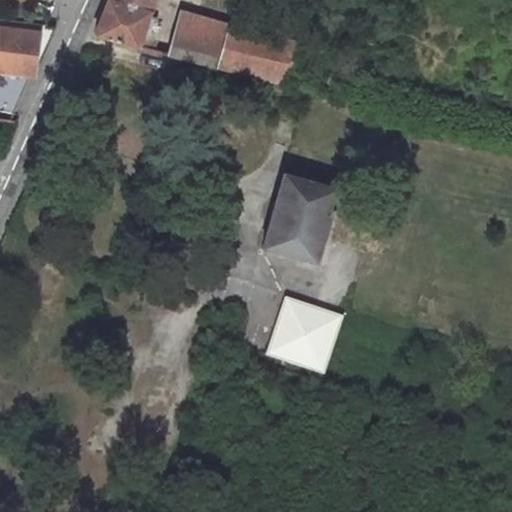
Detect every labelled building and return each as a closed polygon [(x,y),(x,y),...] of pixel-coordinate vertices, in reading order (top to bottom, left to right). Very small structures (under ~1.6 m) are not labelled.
[(113,0),(112,5),(153,15),(157,0),(113,0)] [(153,15),(112,5),(98,38),(98,39),(141,50),(153,15)] [(226,48),(220,71),(261,81),(271,38),(183,15),(178,35),(226,48)] [(0,18),(0,72),(29,77),(32,77),(55,25),(41,22),(0,18)] [(226,48),(178,35),(172,58),(220,71),(226,48)] [(292,89),(302,45),(271,38),(261,81),(292,89)] [(0,114),(12,116),(29,77),(0,72),(0,114)] [(323,266),(344,192),(288,176),(267,250),(323,266)] [(271,355),(325,373),(330,375),(350,316),(290,297),(271,355)]
